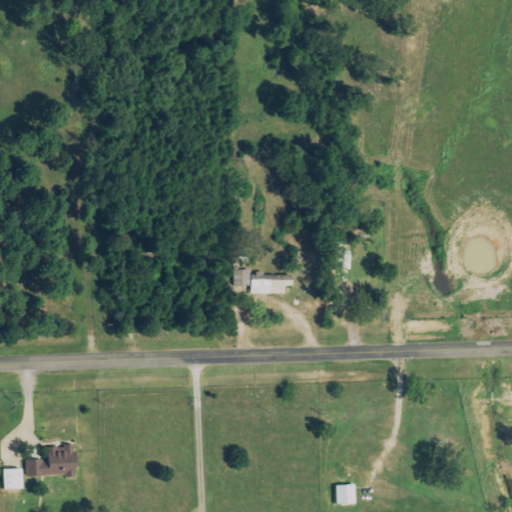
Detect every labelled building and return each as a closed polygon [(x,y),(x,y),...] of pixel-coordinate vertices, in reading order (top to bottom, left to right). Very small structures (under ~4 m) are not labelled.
[(250,286),(250,270),(234,271),(234,287),(250,286)] [(284,294),(284,287),(292,287),(292,275),(251,275),(251,287),(263,287),(263,295),(284,294)] [(26,476),(75,476),(75,445),(59,445),(59,447),(47,447),(47,460),(26,460),(26,476)] [(2,469),(3,490),(22,489),(21,468),(2,469)] [(355,503),(354,484),(335,485),(336,504),(355,503)]
